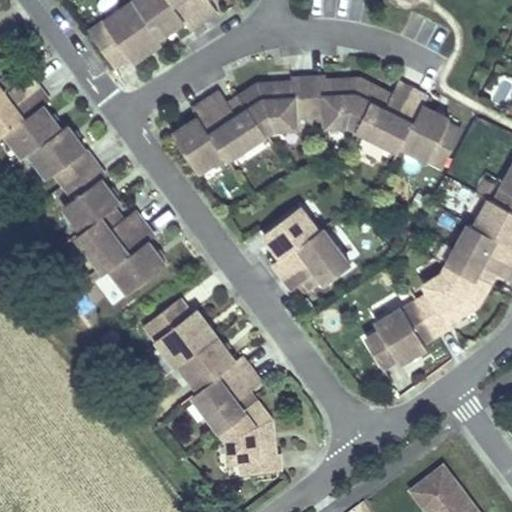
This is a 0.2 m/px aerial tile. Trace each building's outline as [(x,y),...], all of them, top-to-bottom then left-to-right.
[(157,37),(131,0),(117,9),(121,14),(106,24),(103,19),(87,30),(111,65),(126,54),(130,60),(146,50),(140,42),(145,39),(148,43),(157,37)] [(175,0),(171,3),(168,0),(131,0),(157,37),(181,20),(187,28),(201,19),(187,0),(175,0)] [(168,0),(171,3),(175,0),(187,0),(201,19),(214,10),(207,0),(168,0)] [(117,9),(103,19),(106,24),(121,14),(117,9)] [(159,40),(157,37),(148,43),(145,39),(140,42),(146,50),(159,40)] [(11,69),(4,74),(13,86),(20,81),(11,69)] [(131,291),(167,264),(149,240),(156,236),(136,209),(124,218),(117,223),(108,211),(115,206),(121,201),(103,177),(107,174),(69,123),(63,127),(46,103),(52,99),(32,72),(20,81),(13,86),(4,74),(0,76),(0,129),(3,133),(9,129),(27,154),(33,149),(51,174),(58,169),(77,195),(66,203),(85,228),(79,232),(106,270),(112,266),(131,291)] [(354,83),(330,83),(330,76),(312,77),(314,115),(330,115),(330,125),(351,124),(360,129),(374,102),(378,104),(385,91),(364,80),(354,80),(354,83)] [(272,82),(262,82),(240,96),(245,103),(249,110),(253,108),(268,132),(277,126),(298,126),(298,115),(314,115),(312,77),(296,77),(296,84),(272,85),(272,82)] [(374,102),(360,129),(402,151),(404,146),(416,124),(402,117),(416,91),(401,83),(390,104),(380,99),(378,104),(374,102)] [(224,88),(209,97),(226,125),(213,133),(225,151),(227,156),(268,132),(253,108),(249,110),(245,103),(236,109),(232,101),(224,88)] [(394,96),(385,91),(380,99),(390,104),(394,96)] [(453,121),(426,107),(431,98),(416,91),(402,117),(416,124),(404,146),(432,161),(437,151),(450,158),(464,133),(450,126),(453,121)] [(245,103),(240,96),(232,101),(236,109),(245,103)] [(226,125),(209,97),(196,105),(201,113),(175,128),(198,167),(225,151),(213,133),(226,125)] [(437,151),(432,161),(445,168),(450,158),(437,151)] [(202,170),(207,185),(225,178),(220,164),(202,170)] [(511,201),(511,193),(506,190),(498,203),(508,209),(511,201)] [(493,200),(478,227),(498,239),(491,252),(511,264),(511,211),(508,209),(498,203),(493,200)] [(115,206),(108,211),(117,223),(124,218),(115,206)] [(319,231),(301,206),(265,232),(282,256),(274,262),(284,276),(309,257),(300,245),(319,231)] [(472,224),(449,265),(475,280),(477,276),(486,281),(491,272),(511,283),(511,282),(511,264),(491,252),(498,239),(478,227),(472,224)] [(351,265),(323,228),(319,231),(300,245),(309,257),(284,276),(294,289),(313,275),(320,283),(325,280),(328,283),(351,265)] [(444,275),(426,285),(431,294),(418,302),(423,311),(438,335),(452,327),(448,321),(469,308),(470,311),(479,306),(494,285),(486,281),(477,276),(475,280),(449,265),(444,275)] [(313,275),(306,280),(312,289),(320,283),(313,275)] [(271,432),(270,420),(256,399),(248,405),(242,396),(249,391),(261,382),(242,355),(236,360),(218,336),(213,339),(203,326),(208,323),(197,308),(191,312),(180,297),(146,322),(159,339),(164,336),(173,349),(168,352),(178,365),(181,363),(200,388),(194,392),(227,437),(229,458),(240,457),(241,474),(280,470),(278,452),(274,453),(272,453),(269,432),(271,432)] [(418,302),(404,310),(410,319),(423,311),(418,302)] [(367,339),(383,367),(397,358),(400,364),(427,348),(424,344),(438,335),(423,311),(410,319),(404,310),(378,326),(381,331),(367,339)] [(213,339),(218,336),(208,323),(203,326),(213,339)] [(164,336),(159,339),(168,352),(173,349),(164,336)] [(248,405),(256,399),(249,391),(242,396),(248,405)] [(487,511),(460,475),(457,477),(447,463),(416,487),(434,511),(442,511),(445,510),(447,511),(487,511)]
